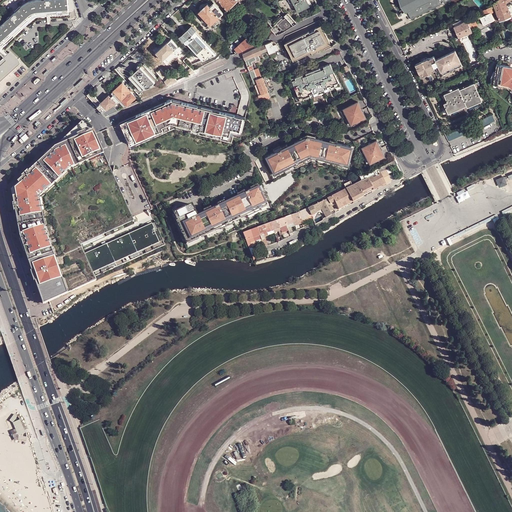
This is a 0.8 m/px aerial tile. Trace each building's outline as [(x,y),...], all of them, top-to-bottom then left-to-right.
[(0,46),(2,45),(20,28),(34,15),(36,15),(47,13),(51,13),(53,13),(69,12),(69,10),(68,0),(37,0),(34,1),(29,2),(24,5),(20,8),(16,12),(15,10),(14,11),(15,13),(13,15),(11,13),(10,14),(12,16),(0,26),(0,46)] [(227,9),(228,10),(238,1),(237,0),(219,0),(223,4),(222,4),(227,9)] [(308,0),(283,0),(288,9),(301,3),(303,8),(311,5),(308,0)] [(406,12),(410,19),(412,19),(448,0),(399,0),(401,2),(400,3),(403,6),(404,10),(405,9),(406,12),(408,11),(406,12)] [(506,6),(505,3),(503,0),(497,0),(496,1),(494,3),(496,10),(500,21),(511,17),(511,18),(511,17),(511,6),(511,7),(511,5),(506,6)] [(211,24),(223,12),(218,7),(214,3),(210,6),(208,4),(199,12),(203,16),(207,21),(211,24)] [(494,3),(482,10),(484,15),(496,10),(494,3)] [(218,7),(223,12),(227,9),(222,4),(218,7)] [(274,32),(277,35),(282,33),(297,23),(295,22),(287,13),(285,14),(283,17),(287,21),(278,29),(276,27),(273,27),(272,27),(271,28),(274,32)] [(467,20),(471,28),(477,25),(473,16),(467,20)] [(283,17),(273,27),(276,27),(278,29),(287,21),(283,17)] [(459,38),(472,32),(471,28),(467,20),(467,19),(467,20),(459,25),(454,27),(459,38)] [(270,35),(274,32),(271,28),(265,23),(261,26),(270,35)] [(184,42),(185,41),(203,60),(216,54),(196,31),(197,30),(193,25),(191,26),(181,36),(179,37),(184,42)] [(309,32),(285,44),(294,61),(312,52),(313,54),(324,48),(325,50),(332,46),(322,25),(315,29),(316,30),(310,33),(309,32)] [(255,35),(260,40),(266,34),(262,30),(255,35)] [(486,49),(494,45),(489,34),(481,38),(486,49)] [(179,45),(173,37),(168,42),(165,39),(153,50),(166,63),(168,61),(169,62),(176,56),(174,55),(176,53),(175,52),(176,51),(175,49),(179,45)] [(239,52),(254,45),(248,39),(247,38),(245,39),(242,42),(241,43),(236,48),(239,52)] [(243,54),(246,60),(261,101),(270,98),(263,77),(261,78),(258,69),(255,70),(253,65),(253,64),(252,61),(255,60),(256,62),(260,60),(258,54),(268,50),(270,53),(276,51),(276,50),(279,48),(276,43),(273,44),(272,42),(260,47),(260,46),(253,50),(249,51),(247,52),(243,54)] [(430,72),(432,71),(435,70),(438,76),(461,64),(455,50),(436,59),(434,56),(430,58),(429,57),(415,64),(421,77),(425,75),(427,74),(430,72)] [(7,61),(11,66),(17,61),(9,52),(4,57),(7,61)] [(0,69),(4,73),(11,66),(7,61),(0,66),(0,69)] [(330,63),(292,78),(300,101),(340,86),(330,63)] [(162,83),(165,81),(161,77),(159,79),(144,64),(129,78),(140,90),(151,86),(159,79),(162,83)] [(508,66),(496,64),(495,71),(493,81),(508,84),(511,87),(511,69),(507,69),(508,66)] [(165,81),(168,85),(178,81),(172,74),(168,78),(160,69),(157,72),(161,77),(165,81)] [(511,87),(508,84),(493,81),(495,71),(494,71),(492,74),(491,77),(491,81),(491,84),(493,84),(507,87),(511,90),(511,87)] [(125,80),(123,82),(131,91),(132,90),(134,89),(125,80)] [(112,93),(119,102),(131,91),(123,82),(111,93),(112,93)] [(482,100),(474,82),(459,89),(459,87),(444,94),(447,102),(444,103),(448,113),(467,105),(467,107),(482,100)] [(93,100),(103,111),(117,103),(119,102),(112,93),(110,95),(109,95),(101,103),(91,92),(88,94),(93,100)] [(172,99),(120,123),(131,148),(174,128),(232,143),(233,136),(241,138),(245,118),(172,99)] [(358,102),(341,110),(349,126),(366,117),(358,102)] [(477,129),(495,121),(492,115),(475,123),(477,129)] [(45,304),(49,302),(26,235),(18,191),(89,125),(85,120),(19,181),(21,183),(14,190),(16,199),(13,199),(20,237),(37,286),(45,304)] [(449,141),(473,130),(470,124),(447,135),(449,141)] [(26,235),(49,302),(96,280),(94,277),(165,245),(149,210),(132,217),(113,175),(114,171),(118,169),(117,167),(114,166),(113,175),(107,177),(97,154),(98,153),(93,142),(94,135),(91,128),(89,125),(18,191),(26,235)] [(311,154),(348,163),(352,146),(341,143),(342,140),(338,139),(338,140),(331,139),(330,140),(316,137),(317,134),(308,132),(306,133),(306,134),(301,137),(302,139),(288,145),(287,143),(281,147),(280,146),(274,149),(275,152),(268,155),(276,171),(311,154)] [(306,133),(280,146),(281,147),(287,143),(288,145),(302,139),(301,137),(306,134),(306,133)] [(113,175),(94,135),(93,142),(98,153),(97,154),(107,177),(113,175)] [(377,141),(360,149),(367,165),(385,156),(377,141)] [(397,164),(395,160),(360,177),(362,181),(378,174),(380,173),(397,164)] [(397,164),(380,173),(386,184),(402,176),(397,164)] [(378,174),(362,181),(346,189),(353,202),(364,197),(363,196),(371,192),(372,193),(374,192),(374,191),(378,189),(377,189),(384,185),(378,174)] [(508,184),(504,175),(496,179),(500,187),(503,186),(508,184)] [(266,203),(257,185),(251,189),(252,191),(249,193),(247,190),(204,211),(197,214),(192,204),(187,207),(185,204),(181,206),(182,209),(176,212),(180,218),(179,219),(189,240),(206,232),(212,229),(219,226),(219,227),(233,220),(232,219),(246,213),(247,214),(260,208),(259,206),(266,203)] [(346,189),(327,199),(331,207),(336,204),(339,209),(353,202),(346,189)] [(311,214),(311,215),(316,213),(315,212),(321,209),(325,217),(334,212),(331,207),(327,199),(323,201),(308,209),(311,214)] [(301,220),(302,223),(303,222),(304,223),(311,219),(309,215),(306,209),(300,213),(298,213),(301,220)] [(300,221),(301,220),(298,213),(291,216),(294,223),(300,221)] [(287,225),(294,223),(291,216),(284,218),(287,225)] [(286,226),(287,225),(284,218),(277,221),(280,228),(286,226)] [(280,228),(277,221),(270,223),(273,230),(274,233),(279,231),(281,235),(283,234),(282,233),(280,228)] [(273,230),(270,223),(257,228),(259,235),(273,230)] [(259,235),(257,228),(251,231),(253,238),(259,235)] [(246,240),(253,238),(251,231),(244,233),(246,240)] [(255,242),(253,238),(246,240),(248,245),(249,249),(252,248),(251,244),(255,242)] [(13,423),(16,429),(11,431),(15,440),(18,439),(26,440),(27,437),(26,432),(20,419),(18,416),(15,414),(10,420),(13,423)]
